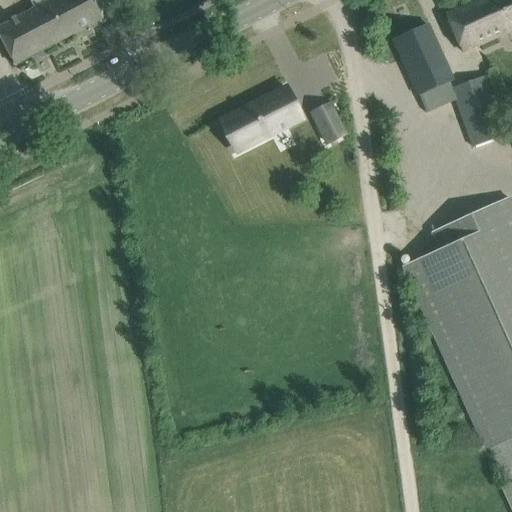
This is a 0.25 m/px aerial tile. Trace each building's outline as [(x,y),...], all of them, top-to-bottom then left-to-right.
[(28,0),(34,9),(0,26),(0,39),(14,65),(103,18),(93,0),(28,0)] [(462,52),(502,34),(502,33),(511,28),(511,0),(480,0),(445,16),(462,52)] [(418,97),(452,81),(427,25),(393,40),(418,97)] [(487,75),(450,89),(455,101),(471,145),(507,130),(487,75)] [(286,88),(219,122),(220,123),(235,115),(239,123),(232,126),(239,140),(246,137),(250,145),(271,135),(294,123),(302,119),(286,88)] [(329,105),(312,113),(328,143),(344,135),(329,105)] [(438,251),(401,267),(484,452),(489,450),(506,486),(500,488),(511,511),(511,201),(510,197),(430,233),(438,251)]
